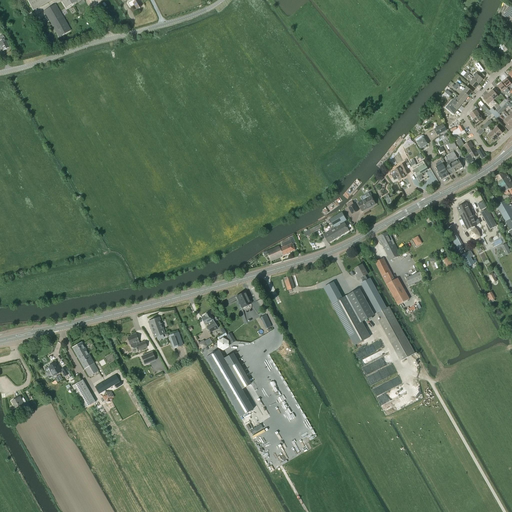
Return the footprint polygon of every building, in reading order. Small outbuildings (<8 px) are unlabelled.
[(52,0),(26,0),(33,11),(52,0)] [(79,0),(61,0),(66,8),(79,0)] [(137,10),(142,6),(138,0),(134,0),(135,2),(133,3),(137,10)] [(59,37),(70,30),(55,5),(44,11),(59,37)] [(502,14),(501,15),(506,19),(511,24),(511,6),(510,5),(508,8),(502,14)] [(0,36),(0,38),(1,40),(0,40),(0,44),(3,50),(9,47),(3,35),(0,36)] [(474,75),(475,77),(473,79),(479,84),(483,79),(482,79),(485,76),(482,73),(479,76),(476,73),(474,75)] [(479,84),(473,79),(469,84),(475,89),(479,84)] [(502,83),(506,88),(511,84),(506,79),(502,83)] [(502,83),(497,86),(502,92),(504,90),(507,94),(509,92),(509,91),(506,88),(502,83)] [(463,92),(469,96),(472,92),(467,87),(463,92)] [(488,94),(493,100),(498,96),(493,90),(488,94)] [(459,96),(465,101),(469,96),(463,92),(459,96)] [(493,100),(488,94),(483,98),(489,104),(493,100)] [(454,100),(461,106),(465,101),(459,96),(457,98),(456,96),(453,99),(454,100)] [(501,109),(506,104),(508,103),(505,99),(498,105),(500,107),(501,109)] [(454,100),(450,105),(456,110),(457,110),(461,106),(454,100)] [(473,120),(480,116),(476,110),(470,115),(473,120)] [(480,116),(473,120),(476,125),(483,121),(480,116)] [(443,125),(434,130),(437,136),(447,131),(443,125)] [(492,131),(498,137),(502,133),(497,127),(492,131)] [(498,137),(492,131),(488,135),(493,141),(498,137)] [(416,141),(417,143),(421,149),(428,145),(428,146),(429,145),(424,137),(423,137),(422,137),(416,141)] [(454,141),(445,146),(447,150),(452,148),(453,149),(458,147),(454,141)] [(470,154),(476,151),(470,142),(464,145),(470,154)] [(476,151),(470,154),(465,157),(469,164),(473,162),(474,160),(472,158),(478,155),(476,151)] [(436,163),(438,166),(436,167),(438,172),(437,173),(441,180),(449,176),(445,168),(442,163),(444,162),(443,160),(436,163)] [(450,163),(451,162),(449,160),(447,161),(449,166),(448,167),(448,168),(446,169),(449,174),(451,172),(452,174),(455,172),(451,165),(450,163)] [(415,164),(411,166),(417,176),(428,170),(423,161),(416,165),(415,164)] [(409,173),(404,164),(401,165),(402,167),(401,168),(400,168),(394,170),(395,173),(392,175),(393,178),(391,179),(393,182),(394,183),(395,182),(399,181),(398,180),(405,177),(404,174),(405,175),(409,173)] [(511,195),(511,183),(510,181),(511,181),(505,171),(494,177),(503,193),(509,190),(511,195)] [(371,206),(375,205),(371,196),(358,203),(362,211),(368,208),(368,207),(371,206)] [(497,206),(499,204),(495,198),(490,201),(494,207),(496,205),(497,206)] [(506,222),(511,217),(511,211),(506,200),(499,204),(497,206),(506,222)] [(467,230),(476,225),(466,203),(457,208),(467,230)] [(352,214),(358,211),(355,204),(349,208),(352,214)] [(490,230),(496,226),(491,216),(490,217),(486,210),(480,213),(490,230)] [(329,243),(349,231),(344,223),(341,225),(340,224),(347,220),(342,212),(329,220),(334,227),(331,229),(331,230),(324,235),(329,243)] [(304,232),(306,237),(328,226),(326,222),(310,230),(309,230),(304,232)] [(459,252),(464,249),(460,241),(461,241),(452,226),(447,229),(455,244),(459,252)] [(400,256),(388,232),(377,237),(390,260),(400,256)] [(281,248),(284,254),(295,250),(292,244),(295,243),(293,237),(289,239),(289,240),(281,244),(283,247),(281,248)] [(264,256),(268,254),(271,261),(280,257),(280,256),(284,254),(281,248),(280,248),(279,246),(263,253),(264,256)] [(470,257),(473,256),(470,251),(462,256),(468,267),(474,264),(470,257)] [(378,320),(391,344),(401,362),(415,354),(405,336),(389,307),(386,308),(370,278),(368,280),(365,275),(368,274),(362,265),(355,269),(358,274),(356,275),(358,279),(361,278),(363,282),(361,283),(381,319),(378,320)] [(423,280),(420,272),(405,279),(408,286),(423,280)] [(493,273),(488,275),(493,284),(497,281),(495,278),(497,277),(495,273),(493,274),(493,273)] [(287,291),(294,288),(290,276),(283,278),(287,291)] [(398,278),(397,279),(387,284),(399,305),(410,299),(398,278)] [(355,345),(369,337),(361,323),(346,296),(342,298),(334,282),(324,288),(355,345)] [(358,289),(346,296),(361,323),(373,316),(358,289)] [(239,302),(248,298),(246,292),(236,296),(239,302)] [(492,292),(485,296),(489,302),(495,299),(492,292)] [(244,310),(245,311),(246,311),(247,311),(248,311),(249,310),(250,310),(250,309),(251,309),(251,308),(251,307),(252,307),(252,306),(252,305),(251,305),(251,304),(248,298),(239,302),(238,303),(239,305),(240,305),(242,308),(242,309),(243,309),(243,310),(244,310)] [(202,319),(201,319),(202,321),(203,321),(205,324),(207,323),(209,326),(207,327),(210,333),(218,328),(209,313),(204,315),(205,316),(202,318),(202,319)] [(148,321),(154,337),(165,333),(159,318),(148,321)] [(183,345),(178,332),(168,336),(173,348),(183,345)] [(132,335),(132,336),(127,338),(130,345),(130,344),(131,347),(134,348),(138,347),(139,350),(147,347),(145,342),(139,344),(138,341),(139,341),(136,334),(132,335)] [(219,347),(223,350),(228,347),(228,342),(224,339),(219,341),(219,347)] [(202,349),(207,346),(204,341),(199,344),(202,349)] [(89,377),(98,371),(82,342),(72,348),(89,377)] [(245,396),(241,389),(250,384),(233,353),(224,359),(219,350),(206,357),(226,391),(233,403),(242,398),(245,396)] [(155,360),(152,352),(144,355),(147,364),(155,360)] [(114,365),(113,363),(112,361),(111,361),(110,360),(108,360),(107,360),(106,360),(105,361),(104,362),(103,363),(103,365),(103,367),(104,368),(104,369),(106,370),(107,370),(108,370),(109,370),(110,370),(112,369),(113,367),(114,365)] [(47,373),(51,371),(54,376),(60,372),(55,363),(48,367),(49,367),(45,369),(47,373)] [(99,394),(120,382),(116,375),(95,387),(99,394)] [(95,402),(83,380),(72,386),(85,408),(95,402)] [(15,408),(24,404),(20,397),(11,401),(15,408)]
